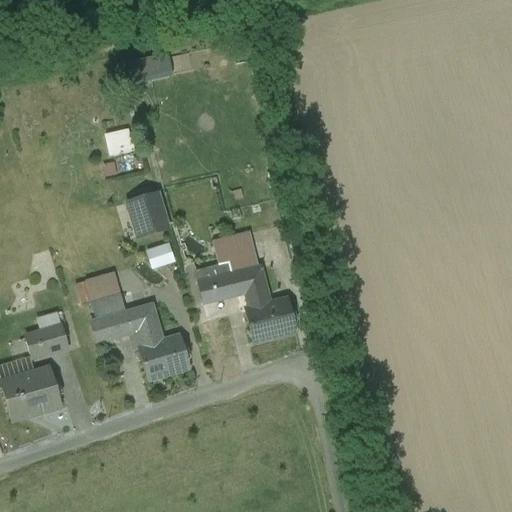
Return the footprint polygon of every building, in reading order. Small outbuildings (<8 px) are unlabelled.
[(133,81),(174,74),(171,56),(130,62),(133,81)] [(105,135),(110,158),(135,152),(130,130),(105,135)] [(158,196),(127,205),(137,240),(168,231),(158,196)] [(248,234),(222,241),(229,266),(229,267),(238,264),(241,275),(258,271),(248,234)] [(222,241),(210,244),(217,269),(229,266),(222,241)] [(147,251),(153,270),(177,263),(171,244),(147,251)] [(217,269),(194,274),(197,286),(241,275),(238,264),(229,267),(229,266),(217,269)] [(241,275),(197,286),(202,305),(202,306),(245,295),(249,311),(268,307),(259,270),(258,271),(241,275)] [(245,295),(202,306),(206,323),(244,313),(249,311),(245,295)] [(119,297),(90,305),(96,324),(125,316),(119,297)] [(249,311),(244,313),(252,346),(294,335),(286,302),(268,307),(249,311)] [(96,324),(89,326),(95,346),(129,336),(132,345),(140,343),(142,349),(161,344),(151,308),(125,316),(96,324)] [(57,316),(39,321),(42,335),(61,329),(57,316)] [(42,335),(24,340),(30,360),(67,350),(61,329),(42,335)] [(142,349),(134,352),(137,352),(147,383),(189,371),(179,339),(161,344),(142,349)] [(49,371),(26,378),(27,381),(2,388),(1,385),(0,385),(0,387),(10,423),(60,409),(49,371)]
